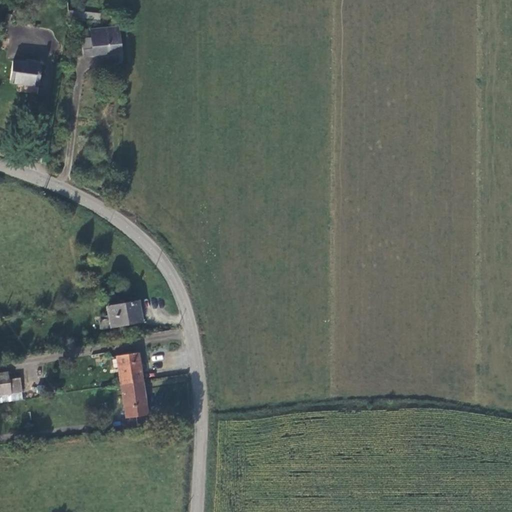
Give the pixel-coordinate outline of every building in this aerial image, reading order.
[(85,11),(84,18),(100,20),(100,13),(85,11)] [(4,15),(0,26),(0,36),(2,37),(9,17),(4,15)] [(119,28),(91,31),(91,40),(83,41),(84,58),(121,54),(119,28)] [(34,88),(36,68),(10,64),(7,85),(16,87),(15,94),(35,97),(36,88),(34,88)] [(137,303),(108,309),(112,331),(141,326),(137,303)] [(99,320),(100,328),(109,327),(108,319),(99,320)] [(113,356),(118,386),(139,382),(134,353),(113,356)] [(0,399),(22,395),(20,380),(9,382),(8,375),(0,375),(0,399)] [(143,404),(139,382),(118,386),(122,408),(143,404)]
